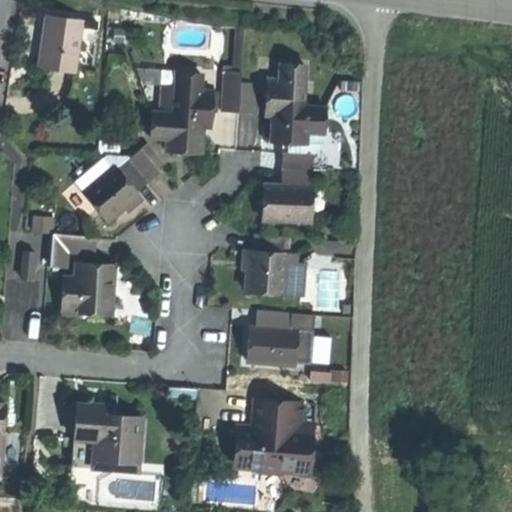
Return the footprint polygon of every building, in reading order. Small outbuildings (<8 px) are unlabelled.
[(87,21),(52,16),(48,41),(45,65),(80,70),(87,21)] [(308,67),(282,64),(280,84),(269,84),(267,122),(286,123),(286,102),(305,103),(308,67)] [(243,69),(226,68),(225,83),(242,84),(243,69)] [(205,76),(180,74),(179,85),(177,115),(162,114),(155,114),(153,138),(169,140),(168,151),(203,154),(205,136),(196,136),(196,132),(196,128),(213,129),(216,94),(204,93),(205,76)] [(242,84),(225,83),(223,112),(244,114),(257,114),(259,85),(242,84)] [(179,85),(164,84),(162,114),(177,115),(179,85)] [(325,103),(305,103),(286,102),(286,123),(267,122),(265,144),(279,145),(288,145),(306,146),(306,134),(324,135),(325,103)] [(306,146),(288,145),(287,154),(317,156),(323,149),(324,135),(306,134),(306,146)] [(119,143),(99,142),(98,154),(119,155),(119,143)] [(149,144),(121,167),(140,191),(156,178),(168,168),(149,144)] [(317,156),(287,154),(284,186),(314,188),(317,156)] [(118,164),(104,176),(87,189),(112,219),(128,206),(143,194),(140,191),(121,167),(118,164)] [(95,165),(79,178),(87,189),(104,176),(95,165)] [(284,186),(266,185),(265,203),(264,220),(311,223),(314,188),(284,186)] [(97,236),(49,233),(47,266),(66,267),(67,251),(96,253),(97,236)] [(283,239),(254,237),(253,253),(282,255),(283,239)] [(325,240),(325,252),(347,252),(347,240),(325,240)] [(32,250),(21,250),(20,277),(30,277),(32,250)] [(253,253),(247,253),(246,274),(245,293),(283,295),(286,256),(282,255),(253,253)] [(305,257),(286,256),(283,295),(303,297),(305,257)] [(116,266),(77,264),(76,281),(63,280),(61,306),(80,307),(79,314),(112,317),(114,292),(116,266)] [(338,305),(341,276),(321,274),(318,303),(338,305)] [(80,307),(61,306),(60,316),(79,318),(79,314),(80,307)] [(292,314),(255,311),(254,329),(291,332),(292,314)] [(254,329),(249,329),(247,347),(246,365),(295,369),(298,332),(291,332),(254,329)] [(315,334),(298,332),(295,369),(313,370),(315,334)] [(279,406),(255,404),(252,433),(241,433),(238,472),(259,474),(283,476),(284,474),(305,475),(309,431),(303,431),(305,408),(279,406)] [(98,408),(74,406),(70,470),(89,472),(89,462),(136,465),(139,421),(115,420),(116,409),(98,408)] [(89,462),(89,472),(136,475),(136,465),(89,462)] [(259,474),(238,472),(237,482),(258,483),(259,474)]
